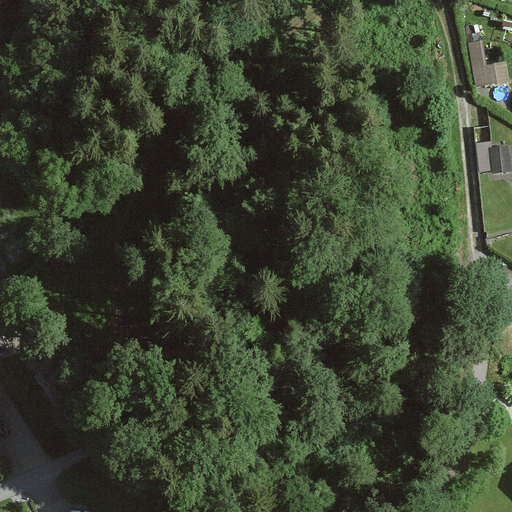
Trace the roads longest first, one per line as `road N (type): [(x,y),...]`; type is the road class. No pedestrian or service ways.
road 1 (track): [(230,0),(122,133),(112,208),(133,404),(118,445),(43,475)]
road 2 (track): [(484,294),(444,0)]
road 3 (residential): [(425,511),(466,421),(484,294),(511,296)]
road 4 (residential): [(0,492),(43,475),(1,394)]
